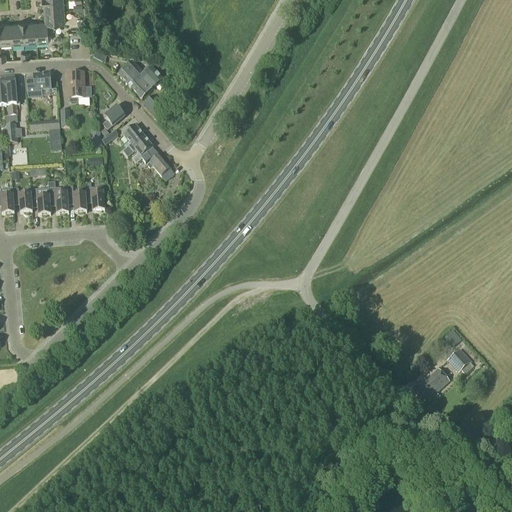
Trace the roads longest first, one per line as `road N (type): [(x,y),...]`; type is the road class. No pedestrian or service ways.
road 1 (tertiary): [(507,511),(304,290),(461,0)]
road 2 (primary): [(0,460),(107,370),(209,268),(332,116),(405,0)]
road 3 (track): [(8,511),(238,297),(275,284)]
road 4 (residential): [(122,278),(97,240),(7,246),(16,353),(31,355)]
road 5 (residential): [(191,160),(168,151),(100,71),(0,70)]
road 6 (residential): [(191,160),(287,0)]
road 7 (residential): [(122,278),(194,204),(199,181),(191,160)]
